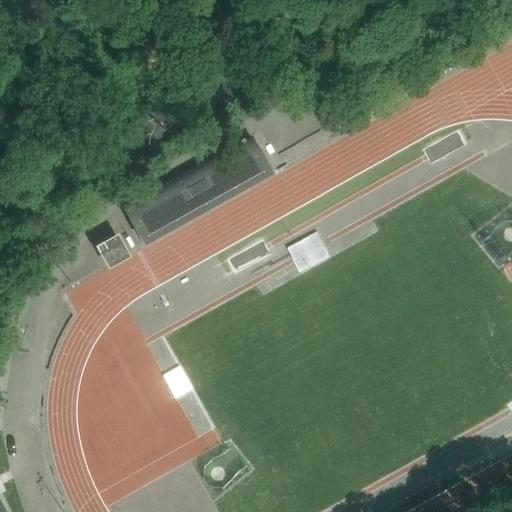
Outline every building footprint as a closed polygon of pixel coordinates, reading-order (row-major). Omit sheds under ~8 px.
[(325,78),(361,58),(354,46),(318,66),(325,78)] [(251,136),(121,208),(142,246),(272,174),(251,136)] [(325,230),(294,244),(305,270),(336,256),(325,230)] [(124,235),(104,246),(102,241),(93,246),(98,255),(103,252),(113,270),(136,258),(124,235)] [(178,348),(161,357),(173,380),(190,372),(178,348)]
